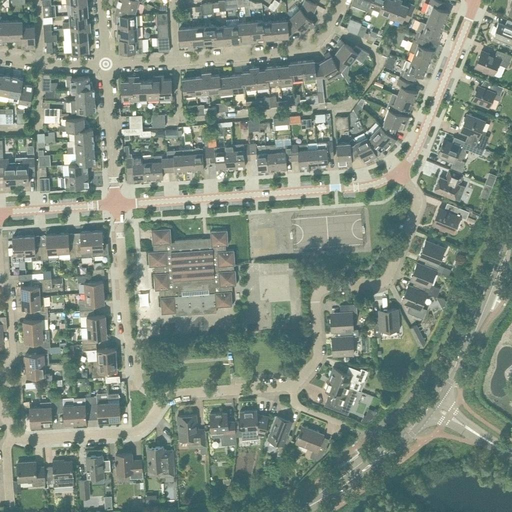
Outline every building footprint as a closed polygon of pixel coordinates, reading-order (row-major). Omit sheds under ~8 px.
[(115,0),(114,4),(117,5),(115,13),(120,15),(128,14),(134,14),(138,0),(115,0)] [(226,10),(224,0),(218,0),(218,2),(213,2),(213,7),(214,11),(226,10)] [(237,6),(236,0),(224,0),(226,10),(237,9),(237,6)] [(304,0),(300,8),(291,16),(291,17),(303,30),(308,25),(311,28),(315,24),(310,19),(317,4),(308,0),(304,0)] [(352,0),(351,4),(366,10),(369,0),(352,0)] [(369,0),(366,10),(371,12),(374,6),(379,9),(382,0),(369,0)] [(382,0),(379,9),(379,11),(391,16),(396,0),(382,0)] [(408,5),(401,2),(401,0),(396,0),(391,16),(388,22),(393,24),(395,19),(401,21),(402,19),(408,21),(414,5),(409,3),(408,5)] [(438,0),(430,0),(429,3),(425,12),(429,14),(446,20),(450,11),(444,9),(446,3),(438,0)] [(88,14),(87,2),(71,3),(72,16),(86,15),(88,14)] [(213,7),(213,2),(201,4),(201,10),(202,14),(214,13),(214,11),(213,7)] [(42,5),(42,17),(56,16),(55,4),(42,5)] [(156,13),(157,25),(168,24),(167,12),(156,13)] [(117,23),(118,27),(137,26),(136,13),(134,14),(128,14),(120,15),(115,13),(115,23),(117,23)] [(425,23),(442,29),(446,20),(429,14),(425,23)] [(86,21),(86,15),(72,16),(70,16),(71,27),(90,26),(90,21),(86,21)] [(275,21),(277,37),(289,35),(299,26),(291,17),(287,19),(275,21)] [(0,42),(3,43),(3,39),(10,38),(9,20),(0,20),(0,42)] [(22,26),(22,20),(9,20),(10,38),(17,38),(17,42),(22,42),(22,26)] [(263,20),(251,21),(253,40),(264,39),(264,38),(264,36),(263,22),(264,22),(263,20)] [(239,24),(240,38),(248,37),(248,41),(253,40),(251,21),(239,22),(239,24)] [(275,21),(264,22),(263,22),(264,36),(264,38),(277,37),(275,21)] [(425,23),(420,21),(417,30),(415,35),(431,42),(433,36),(439,38),(442,29),(425,23)] [(351,32),(357,34),(360,24),(355,22),(354,25),(349,23),(347,28),(352,30),(351,32)] [(511,22),(510,27),(498,22),(492,39),(511,47),(511,43),(511,22)] [(169,36),(168,24),(157,25),(158,37),(169,36)] [(203,25),(205,45),(216,44),(216,42),(216,26),(215,24),(203,25)] [(240,38),(239,24),(227,25),(229,41),(241,40),(241,38),(240,38)] [(367,27),(360,24),(357,34),(368,38),(370,34),(365,32),(367,27)] [(24,26),(22,26),(22,42),(22,48),(35,47),(34,25),(24,26)] [(203,25),(191,27),(193,46),(205,45),(203,25)] [(216,26),(216,42),(229,41),(227,25),(216,26)] [(90,31),(90,26),(71,27),(72,39),(88,38),(87,31),(90,31)] [(137,26),(118,27),(118,31),(116,31),(117,38),(121,38),(121,39),(135,38),(142,38),(142,37),(137,37),(137,26)] [(193,46),(191,27),(179,28),(180,44),(188,43),(188,46),(193,46)] [(52,35),(51,29),(46,29),(42,30),(42,35),(46,35),(46,41),(57,40),(56,34),(52,35)] [(377,33),(371,31),(370,34),(368,38),(374,41),(377,33)] [(414,35),(408,50),(414,52),(430,59),(434,49),(429,47),(431,42),(415,35),(414,35)] [(170,51),(169,36),(158,37),(159,51),(170,51)] [(89,50),(88,38),(72,39),(73,52),(73,51),(89,50)] [(121,38),(117,38),(117,39),(119,39),(120,51),(135,50),(136,53),(143,52),(142,38),(135,38),(121,39),(121,38)] [(341,39),(337,43),(340,46),(336,52),(337,53),(333,58),(344,78),(347,74),(350,63),(355,57),(362,62),(369,53),(356,45),(353,48),(341,39)] [(57,40),(46,41),(47,47),(46,47),(47,52),(53,52),(52,47),(57,46),(56,40),(57,40)] [(393,43),(387,41),(382,54),(388,56),(389,53),(393,43)] [(511,55),(497,50),(494,57),(481,52),(475,67),(493,74),(497,66),(499,67),(500,64),(507,67),(511,55)] [(336,73),(339,78),(343,75),(333,58),(329,52),(324,55),(326,58),(320,62),(315,63),(313,63),(315,76),(327,75),(328,77),(336,73)] [(430,59),(414,52),(410,61),(427,67),(430,59)] [(423,77),(427,67),(410,61),(406,59),(400,74),(415,80),(418,74),(423,77)] [(315,63),(314,60),(302,61),(304,77),(304,83),(316,82),(315,76),(313,63),(315,63)] [(304,77),(302,61),(289,62),(290,64),(292,79),(292,85),(292,79),(304,77)] [(290,64),(278,66),(280,82),(280,86),(292,85),(292,79),(290,64)] [(254,67),(256,87),(269,85),(269,84),(268,84),(267,69),(266,69),(259,70),(259,66),(254,67)] [(278,66),(266,67),(266,69),(267,69),(268,84),(269,84),(280,82),(278,66)] [(244,88),(245,88),(256,87),(254,67),(250,67),(250,71),(242,71),(243,73),(244,88)] [(195,77),(196,93),(208,91),(206,72),(202,73),(202,76),(195,77)] [(211,72),(206,72),(208,91),(220,90),(219,76),(219,74),(211,75),(211,72)] [(51,74),(42,73),(42,89),(56,90),(57,90),(57,82),(51,81),(51,74)] [(232,92),(245,90),(245,88),(244,88),(243,73),(230,75),(232,92)] [(11,77),(0,74),(0,75),(0,92),(8,94),(11,77)] [(71,75),(66,75),(67,89),(72,89),(85,88),(94,87),(90,87),(89,76),(72,77),(71,75)] [(159,97),(158,75),(153,75),(153,79),(146,79),(147,97),(159,97)] [(158,75),(159,97),(172,96),(171,78),(164,78),(164,75),(158,75)] [(220,90),(220,93),(232,92),(230,75),(219,76),(220,90)] [(130,101),(135,101),(134,76),(128,76),(129,80),(121,80),(122,98),(130,98),(130,101)] [(139,76),(134,76),(135,101),(140,101),(139,98),(147,97),(146,79),(139,79),(139,76)] [(23,79),(11,77),(8,94),(19,96),(22,82),(22,83),(23,79)] [(196,93),(195,77),(183,78),(184,94),(196,93)] [(401,85),(397,94),(413,101),(417,92),(412,89),(414,84),(398,78),(396,83),(401,85)] [(478,102),(477,104),(488,108),(489,107),(492,108),(496,99),(499,100),(505,87),(487,80),(484,87),(478,85),(472,100),(478,102)] [(19,96),(18,104),(23,105),(23,101),(30,103),(33,85),(22,83),(22,82),(19,96)] [(95,99),(94,87),(85,88),(72,89),(76,89),(76,100),(95,99)] [(413,101),(397,94),(393,92),(387,107),(402,113),(404,108),(410,110),(413,101)] [(318,94),(306,95),(306,98),(306,103),(318,102),(318,94)] [(258,103),(258,108),(271,106),(270,96),(263,97),(264,102),(258,103)] [(276,96),(270,96),(271,106),(282,105),(282,100),(276,101),(276,96)] [(95,110),(95,99),(76,100),(77,112),(95,110)] [(358,103),(357,103),(354,107),(357,116),(364,109),(362,107),(360,106),(358,103)] [(385,120),(382,126),(393,136),(397,126),(404,128),(409,116),(388,108),(384,120),(385,120)] [(315,122),(325,121),(325,113),(315,114),(315,122)] [(467,113),(463,123),(460,130),(469,134),(466,141),(484,148),(489,136),(485,134),(486,132),(481,130),(484,120),(476,117),(467,113)] [(84,128),(83,114),(64,115),(65,125),(60,125),(59,130),(74,129),(84,128)] [(273,125),(289,123),(289,116),(273,117),(273,125)] [(311,127),(311,118),(301,119),(301,127),(311,127)] [(259,119),(260,129),(264,128),(264,131),(264,135),(265,135),(264,132),(271,132),(271,131),(273,130),(273,121),(260,123),(259,119)] [(382,126),(380,124),(371,134),(372,134),(368,138),(374,151),(381,143),(387,149),(396,140),(393,136),(382,126)] [(93,139),(93,128),(84,128),(74,129),(75,141),(93,139)] [(177,130),(177,129),(166,129),(166,137),(170,137),(170,136),(178,136),(177,130)] [(187,129),(181,130),(177,130),(178,136),(182,135),(182,140),(188,139),(187,129)] [(44,134),(38,135),(38,143),(45,143),(45,142),(49,142),(49,135),(44,135),(44,134)] [(215,134),(207,135),(208,145),(216,144),(215,134)] [(377,156),(366,135),(350,144),(351,159),(361,154),(365,162),(377,156)] [(93,139),(75,141),(76,146),(67,147),(68,153),(94,151),(93,139)] [(451,167),(460,171),(462,171),(466,161),(461,160),(462,158),(464,157),(466,152),(465,150),(466,148),(453,143),(444,139),(438,154),(453,161),(451,167)] [(334,157),(333,141),(316,142),(318,165),(328,164),(328,157),(334,157)] [(256,142),(250,143),(251,159),(257,159),(258,170),(267,169),(266,151),(265,144),(256,145),(256,142)] [(307,143),(308,166),(318,165),(316,142),(307,143)] [(350,144),(349,142),(337,143),(339,165),(351,164),(351,159),(350,144)] [(234,149),(234,143),(224,144),(224,146),(226,167),(235,167),(234,149)] [(234,149),(235,167),(245,166),(245,160),(251,159),(250,143),(243,143),(244,148),(234,149)] [(308,166),(307,143),(297,144),(291,144),(292,160),(299,160),(299,166),(308,166)] [(292,160),(291,144),(275,145),(276,150),(275,150),(276,168),(287,168),(287,161),(292,160)] [(193,152),(193,170),(204,169),(204,163),(210,163),(208,146),(195,147),(195,148),(192,148),(193,152)] [(226,167),(224,146),(215,146),(209,146),(210,163),(216,162),(216,168),(226,167)] [(183,149),(167,150),(167,155),(169,171),(175,171),(184,171),(183,153),(183,149)] [(275,150),(266,151),(267,169),(276,168),(275,150)] [(95,162),(94,151),(68,153),(69,164),(87,163),(95,162)] [(183,153),(184,171),(193,170),(193,152),(183,153)] [(152,156),(153,178),(163,177),(163,172),(169,171),(167,155),(152,156)] [(16,157),(16,161),(17,183),(29,182),(29,170),(35,169),(35,156),(22,157),(16,157)] [(134,180),(144,179),(142,156),(126,157),(127,173),(133,173),(134,180)] [(148,179),(153,178),(152,156),(142,156),(144,179),(144,181),(148,180),(148,179)] [(0,175),(4,176),(5,184),(17,183),(16,161),(9,162),(9,157),(0,157),(0,175)] [(88,174),(87,163),(69,164),(63,165),(63,176),(65,176),(88,174)] [(46,166),(39,166),(40,178),(49,177),(47,177),(46,166)] [(463,174),(449,168),(446,175),(448,176),(446,179),(440,176),(434,189),(460,200),(465,186),(459,184),(463,174)] [(488,171),(480,194),(487,197),(496,174),(488,171)] [(89,186),(88,174),(65,176),(66,187),(89,186)] [(50,190),(49,177),(40,178),(40,191),(50,190)] [(469,211),(447,202),(444,209),(439,207),(432,224),(454,232),(460,216),(466,219),(469,211)] [(170,227),(151,229),(153,244),(154,244),(154,250),(148,251),(149,266),(155,265),(155,272),(154,272),(155,289),(164,289),(164,296),(160,296),(162,313),(176,312),(176,314),(216,311),(216,307),(233,306),(232,291),(228,291),(228,286),(237,285),(236,270),(233,270),(233,265),(235,265),(234,249),(225,250),(225,245),(228,245),(227,229),(210,230),(211,239),(202,240),(202,237),(175,239),(175,241),(171,242),(170,227)] [(102,230),(91,231),(93,255),(108,254),(107,242),(103,242),(102,230)] [(80,232),(81,243),(75,243),(76,257),(82,257),(81,251),(92,250),(91,231),(80,232)] [(68,232),(57,233),(59,252),(69,251),(70,257),(76,257),(75,243),(69,243),(68,232)] [(46,234),(47,245),(41,245),(42,259),(48,258),(47,253),(59,252),(57,233),(46,234)] [(35,235),(23,236),(25,260),(42,259),(41,245),(35,246),(35,235)] [(23,236),(12,236),(14,254),(12,254),(12,267),(19,267),(19,260),(25,260),(23,236)] [(428,261),(426,266),(417,262),(426,266),(436,270),(441,272),(444,266),(438,264),(445,247),(426,240),(422,250),(423,249),(425,250),(422,258),(428,261)] [(450,244),(447,259),(454,260),(457,245),(450,244)] [(417,288),(427,292),(427,293),(436,296),(440,288),(430,284),(436,270),(426,266),(417,262),(413,272),(414,272),(416,273),(413,280),(419,283),(417,288)] [(444,266),(441,272),(449,275),(451,269),(444,266)] [(91,275),(77,276),(78,282),(84,282),(84,292),(104,291),(103,280),(92,281),(91,275)] [(32,279),(31,279),(32,285),(21,286),(22,297),(40,296),(40,291),(52,290),(52,278),(32,279)] [(417,288),(408,284),(404,294),(405,294),(407,295),(404,303),(410,305),(408,312),(423,318),(427,309),(421,306),(427,293),(427,292),(417,288)] [(104,302),(104,291),(84,292),(85,302),(79,302),(80,310),(94,309),(93,303),(104,302)] [(44,296),(22,297),(22,308),(33,307),(34,313),(48,312),(47,306),(45,306),(44,296)] [(331,321),(332,331),(358,329),(353,329),(352,316),(357,316),(357,303),(340,304),(340,312),(334,312),(334,321),(332,321),(332,320),(331,321)] [(373,317),(373,324),(374,337),(375,336),(376,343),(381,342),(380,336),(381,336),(381,330),(399,329),(398,318),(398,308),(387,309),(387,310),(387,312),(379,313),(379,317),(373,317)] [(94,315),(94,309),(80,310),(80,316),(86,315),(87,326),(106,325),(105,314),(94,315)] [(49,329),(48,312),(34,313),(34,319),(23,320),(24,331),(49,329)] [(417,324),(410,328),(418,344),(425,340),(417,324)] [(107,336),(106,325),(87,326),(81,327),(83,344),(96,343),(96,337),(107,336)] [(49,329),(24,331),(25,342),(36,341),(36,347),(50,346),(49,329)] [(358,336),(358,329),(332,331),(342,331),(342,336),(335,336),(335,345),(333,345),(333,344),(332,344),(333,355),(353,354),(352,336),(358,336)] [(115,347),(97,349),(96,343),(83,344),(83,350),(86,350),(87,353),(88,361),(93,360),(116,358),(115,347)] [(37,353),(26,354),(26,356),(24,357),(24,363),(26,363),(26,365),(45,364),(49,363),(48,352),(51,352),(50,346),(36,347),(37,353)] [(117,370),(116,358),(93,360),(93,366),(92,367),(92,377),(106,376),(106,370),(117,370)] [(45,364),(26,365),(27,367),(25,367),(25,373),(27,373),(27,376),(38,375),(39,381),(40,381),(56,380),(56,374),(46,374),(45,364)] [(346,365),(343,371),(333,367),(328,378),(360,391),(365,380),(364,380),(368,370),(361,368),(361,369),(360,371),(346,365)] [(327,397),(324,405),(346,412),(348,407),(350,407),(357,390),(328,378),(325,390),(334,393),(332,399),(327,397)] [(91,396),(92,410),(98,410),(98,421),(109,420),(108,392),(96,392),(97,396),(91,396)] [(109,420),(121,419),(119,392),(108,392),(109,420)] [(91,396),(74,397),(76,422),(87,421),(86,410),(92,410),(91,396)] [(74,397),(57,398),(58,412),(64,412),(64,423),(76,422),(74,397)] [(51,401),(40,401),(42,424),(53,424),(52,413),(58,412),(57,398),(51,399),(51,401)] [(40,406),(39,406),(29,407),(31,425),(42,424),(40,406)] [(260,415),(257,415),(257,410),(240,411),(241,428),(242,428),(242,433),(254,432),(254,433),(264,435),(268,417),(260,415)] [(227,412),(210,413),(211,432),(223,431),(224,444),(236,443),(235,421),(228,422),(227,412)] [(197,430),(196,414),(179,415),(181,440),(188,439),(189,446),(200,446),(201,454),(207,453),(205,429),(197,430)] [(281,444),(275,458),(282,460),(292,435),(287,433),(291,421),(278,416),(269,439),(281,444)] [(302,425),(295,442),(313,449),(310,456),(318,459),(322,456),(328,442),(321,439),(323,434),(302,425)] [(163,446),(147,447),(149,472),(158,471),(158,477),(174,476),(173,449),(163,450),(163,446)] [(132,453),(116,454),(117,472),(130,471),(130,478),(143,477),(142,459),(133,460),(132,453)] [(102,455),(86,456),(88,477),(104,476),(102,455)] [(53,466),(47,467),(48,483),(52,483),(52,484),(72,484),(71,476),(73,476),(72,460),(64,461),(64,459),(52,460),(53,466)] [(35,461),(17,462),(19,480),(13,481),(13,490),(20,490),(20,480),(33,479),(33,485),(45,485),(44,467),(36,467),(35,461)] [(89,497),(88,479),(80,480),(81,498),(89,497)]
